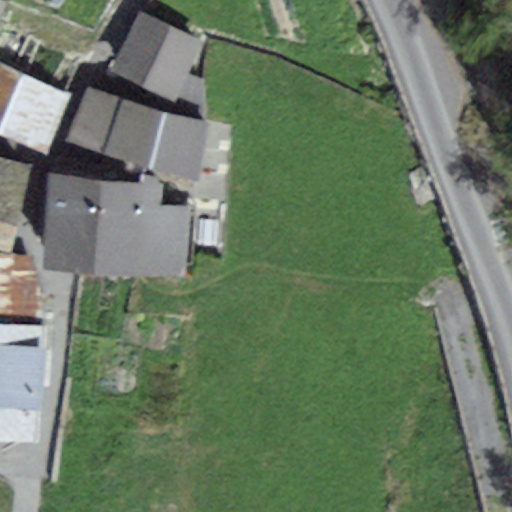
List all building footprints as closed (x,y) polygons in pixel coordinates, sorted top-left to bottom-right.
[(200,47),(138,19),(111,76),(174,105),(186,79),(200,47)] [(82,68),(2,33),(0,37),(0,138),(43,157),(82,68)] [(195,166),(208,115),(84,83),(71,134),(195,166)] [(29,173),(0,165),(0,213),(15,218),(29,173)] [(182,270),(188,203),(160,200),(162,184),(53,174),(45,257),(82,261),(182,270)] [(15,226),(0,221),(0,252),(8,254),(15,226)] [(31,264),(0,261),(0,322),(44,324),(31,264)] [(0,442),(40,444),(45,331),(0,328),(0,442)]
